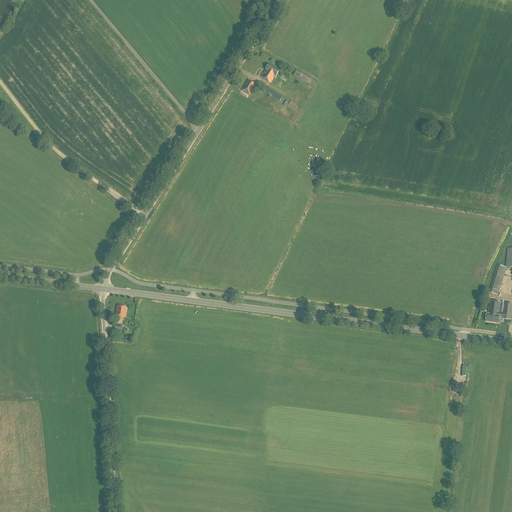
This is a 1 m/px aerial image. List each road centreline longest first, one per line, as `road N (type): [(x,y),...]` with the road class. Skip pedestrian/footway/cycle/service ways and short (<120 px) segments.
road 1 (secondary): [(104,289),(511,343)]
road 2 (unclassified): [(104,289),(281,0)]
road 3 (unclassified): [(114,511),(104,289)]
